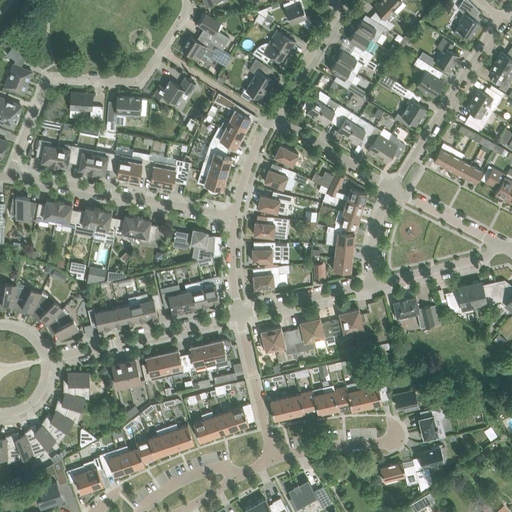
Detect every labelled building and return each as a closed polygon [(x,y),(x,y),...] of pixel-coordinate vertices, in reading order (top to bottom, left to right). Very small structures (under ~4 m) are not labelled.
[(390,28),(395,24),(384,18),(389,12),(393,16),(396,13),(383,0),(381,0),(379,2),(378,1),(372,6),(376,10),(370,17),(372,18),(388,28),(389,29),(390,29),(390,28)] [(383,0),(396,13),(405,3),(403,1),(404,0),(383,0)] [(474,19),(479,10),(468,0),(462,0),(459,5),(458,7),(463,13),(459,20),(460,21),(453,32),(463,38),(465,34),(470,38),(480,22),(474,19)] [(291,23),(297,21),(301,24),(307,27),(310,22),(308,16),(307,17),(300,1),(291,5),(290,1),(283,4),(291,23)] [(257,10),(258,12),(265,17),(267,12),(265,7),(257,10)] [(254,19),(261,23),(265,17),(258,12),(258,13),(254,19)] [(198,25),(214,35),(210,41),(222,49),(229,38),(216,29),(220,22),(205,13),(198,25)] [(383,29),(386,31),(388,28),(372,18),(369,24),(361,19),(357,26),(353,23),(351,27),(374,42),(375,42),(383,29)] [(373,54),(368,51),(374,42),(351,27),(349,30),(353,32),(349,39),(356,44),(353,49),(369,60),(370,59),(373,54)] [(296,41),(277,29),(268,43),(266,42),(264,42),(261,43),(259,45),(256,47),(254,49),(252,53),(266,62),(270,55),(280,61),(289,47),(291,48),(296,41)] [(222,49),(210,41),(206,46),(190,36),(182,49),(199,59),(203,52),(210,57),(214,52),(227,60),(231,54),(222,49)] [(450,49),(454,44),(443,37),(437,46),(442,49),(434,61),(450,71),(459,55),(450,49)] [(511,45),(506,54),(501,51),(495,61),(510,70),(511,66),(511,45)] [(21,66),(22,64),(27,57),(13,46),(7,54),(15,60),(14,64),(13,64),(4,86),(23,94),(27,84),(26,83),(28,80),(29,79),(32,71),(21,66)] [(334,54),(332,57),(356,73),(362,64),(365,66),(369,60),(353,49),(349,54),(342,50),(338,56),(334,54)] [(334,79),(338,82),(347,88),(352,78),(356,73),(332,57),(330,60),(334,63),(329,70),(337,74),(334,79)] [(421,91),(428,94),(429,92),(434,96),(443,81),(428,72),(432,65),(418,57),(413,63),(425,70),(416,84),(423,89),(421,91)] [(248,69),(256,74),(251,81),(246,89),(253,94),(259,98),(267,86),(268,87),(273,80),(258,71),(263,63),(255,58),(248,69)] [(510,70),(495,61),(489,71),(494,74),(490,80),(500,86),(499,87),(505,90),(511,78),(511,71),(510,70)] [(359,72),(350,88),(366,97),(375,81),(359,72)] [(181,97),(186,100),(196,84),(185,77),(180,85),(170,79),(165,88),(160,85),(154,94),(165,101),(167,98),(177,104),(181,97)] [(411,90),(395,80),(391,87),(406,97),(411,90)] [(478,88),(472,98),(492,111),(502,95),(504,92),(491,84),(489,88),(487,86),(483,91),(478,88)] [(244,89),(241,95),(248,100),(249,100),(253,94),(246,89),(244,89)] [(325,104),(324,104),(327,99),(312,90),(304,104),(309,108),(306,113),(316,119),(325,104)] [(71,91),(70,109),(91,110),(90,119),(102,120),(102,116),(103,106),(92,105),(93,93),(71,91)] [(234,110),(230,119),(246,128),(251,118),(246,115),(248,110),(218,92),(214,99),(230,108),(234,110)] [(107,120),(106,129),(115,131),(116,123),(125,123),(125,113),(140,115),(140,113),(141,98),(141,97),(133,96),(133,95),(125,94),(125,95),(117,95),(117,101),(108,100),(107,120)] [(17,117),(21,105),(0,96),(0,121),(2,123),(13,127),(14,123),(15,124),(17,123),(18,119),(18,118),(17,117)] [(407,102),(409,103),(402,115),(397,112),(394,117),(408,126),(411,122),(416,125),(426,108),(410,97),(407,102)] [(471,112),(464,122),(480,131),(492,111),(472,98),(465,109),(471,112)] [(344,107),(339,103),(334,110),(325,104),(316,119),(326,125),(329,120),(334,123),(344,107)] [(346,138),(360,116),(344,107),(334,123),(340,127),(337,132),(346,138)] [(210,121),(213,116),(215,112),(210,109),(207,113),(205,118),(210,121)] [(376,110),(373,115),(379,118),(382,113),(376,110)] [(224,116),(219,126),(225,129),(242,138),(243,138),(241,137),(246,128),(230,119),(224,116)] [(370,134),(375,126),(360,116),(346,138),(356,144),(359,139),(365,142),(367,138),(370,134)] [(196,121),(191,117),(185,125),(191,129),(196,121)] [(40,126),(61,130),(63,123),(42,119),(40,126)] [(81,125),(79,133),(89,135),(91,127),(81,125)] [(382,130),(375,126),(370,134),(367,138),(373,142),(368,151),(377,157),(388,139),(380,134),(382,130)] [(475,132),(465,127),(462,133),(472,138),(475,132)] [(216,136),(212,143),(227,150),(230,144),(236,147),(241,137),(242,138),(225,129),(220,138),(216,136)] [(486,138),(475,132),(472,138),(482,144),(486,138)] [(398,137),(391,133),(388,139),(377,157),(386,163),(392,153),(398,157),(405,145),(399,141),(398,137)] [(49,162),(49,164),(54,165),(57,146),(51,145),(51,141),(39,138),(36,155),(42,157),(41,161),(49,162)] [(496,144),(486,138),(482,144),(493,149),(496,144)] [(204,160),(211,162),(230,168),(228,167),(231,157),(226,155),(227,150),(212,143),(209,142),(204,160)] [(67,166),(68,161),(74,163),(77,146),(65,143),(64,147),(57,146),(54,165),(58,166),(59,164),(67,166)] [(280,144),(274,156),(292,165),(298,153),(280,144)] [(501,154),(504,148),(496,144),(493,149),(501,154)] [(91,172),(95,153),(96,149),(77,146),(74,163),(80,164),(79,168),(87,170),(87,171),(91,172)] [(440,147),(433,160),(444,166),(451,153),(440,147)] [(112,170),(112,169),(115,153),(96,149),(95,153),(91,172),(96,173),(96,171),(104,173),(105,169),(112,170)] [(132,156),(127,180),(128,178),(138,180),(140,174),(145,175),(149,159),(150,153),(133,149),(132,156)] [(115,152),(115,153),(112,169),(118,170),(117,176),(127,178),(127,180),(132,156),(115,152)] [(451,153),(444,166),(454,171),(461,159),(451,153)] [(161,184),(160,186),(161,186),(165,162),(149,159),(145,175),(151,176),(150,182),(161,184)] [(166,162),(161,186),(162,184),(172,187),(173,181),(179,182),(182,165),(183,160),(176,159),(175,164),(166,162)] [(454,171),(465,177),(472,164),(461,159),(454,171)] [(204,160),(201,171),(208,173),(225,178),(228,168),(230,169),(230,168),(211,162),(204,160)] [(482,170),(472,164),(465,177),(476,183),(482,170)] [(189,167),(182,165),(179,182),(186,183),(189,167)] [(283,188),(287,176),(293,178),(305,183),(307,177),(296,171),(282,166),(279,172),(269,168),(264,180),(283,188)] [(497,187),(494,193),(506,199),(511,187),(511,179),(504,175),(505,174),(492,167),(485,181),(497,187)] [(315,172),(311,179),(327,187),(334,175),(325,170),(323,176),(315,172)] [(201,171),(198,181),(204,183),(208,184),(207,186),(207,188),(208,190),(209,192),(210,193),(212,194),(214,194),(216,194),(217,194),(219,193),(220,192),(221,190),(225,178),(208,173),(201,171)] [(350,187),(347,197),(346,199),(363,204),(367,192),(350,187)] [(257,207),(277,212),(276,216),(282,217),(284,217),(287,201),(291,202),(292,195),(273,190),(271,197),(260,194),(257,207)] [(324,197),(322,200),(330,202),(330,199),(332,195),(332,194),(328,193),(327,193),(325,192),(324,197)] [(34,216),(37,202),(30,200),(30,196),(16,196),(16,198),(12,197),(10,212),(16,213),(16,218),(30,218),(30,216),(34,216)] [(48,222),(49,218),(56,219),(59,200),(55,199),(55,201),(46,199),(46,204),(38,202),(35,219),(48,222)] [(363,204),(346,199),(343,211),(360,216),(363,204)] [(63,220),(62,224),(75,227),(78,210),(71,209),(72,204),(64,203),(64,201),(59,200),(56,219),(63,220)] [(89,234),(93,235),(95,227),(99,208),(94,207),(94,208),(86,207),(85,211),(78,210),(75,227),(87,229),(86,231),(89,234)] [(99,208),(95,227),(102,228),(101,232),(106,233),(105,241),(112,243),(114,234),(117,217),(110,216),(111,212),(103,210),(103,209),(99,208)] [(350,226),(356,228),(360,216),(343,211),(338,209),(337,214),(341,216),(339,222),(336,221),(334,226),(334,227),(349,230),(350,226)] [(306,211),(305,220),(316,221),(316,212),(306,211)] [(131,241),(133,242),(134,234),(135,234),(138,215),(133,215),(133,216),(125,214),(124,219),(117,217),(114,234),(126,237),(131,241)] [(142,218),(143,216),(138,215),(135,234),(141,235),(140,239),(154,242),(157,225),(150,224),(151,219),(142,218)] [(255,221),(253,234),(273,236),(280,237),(282,217),(276,216),(267,215),(266,222),(255,221)] [(354,234),(349,233),(349,230),(334,227),(334,226),(328,225),(326,231),(337,232),(336,244),(353,246),(354,234)] [(174,240),(173,245),(185,248),(191,243),(200,245),(198,259),(212,256),(214,255),(220,254),(221,235),(220,235),(220,236),(215,236),(215,235),(214,235),(214,236),(207,235),(208,231),(207,231),(205,233),(203,231),(204,229),(192,227),(191,233),(176,230),(174,240)] [(252,261),(280,261),(281,245),(281,241),(264,241),(264,248),(252,248),(252,261)] [(353,246),(336,244),(334,256),(352,258),(353,246)] [(198,259),(197,259),(198,264),(199,266),(213,262),(212,256),(198,259)] [(333,269),(350,271),(352,258),(334,256),(333,269)] [(77,272),(76,277),(83,278),(86,263),(71,260),(70,270),(77,272)] [(321,263),(314,263),(315,278),(322,278),(321,263)] [(264,273),(253,274),(254,287),(280,285),(279,273),(289,272),(288,264),(264,267),(264,273)] [(86,283),(104,279),(106,268),(89,265),(86,283)] [(216,286),(214,277),(202,280),(203,286),(207,303),(214,301),(214,303),(219,302),(216,286)] [(30,312),(31,313),(41,292),(31,287),(17,280),(16,284),(12,307),(24,313),(24,312),(20,310),(22,307),(31,311),(30,312)] [(203,286),(202,280),(190,282),(195,306),(196,305),(202,304),(203,305),(208,304),(207,303),(203,286)] [(473,283),(469,284),(474,305),(486,302),(486,303),(495,301),(499,300),(495,284),(482,287),(482,284),(481,281),(477,282),(477,280),(473,281),(473,283)] [(12,307),(16,284),(5,282),(0,281),(0,307),(6,309),(6,308),(2,307),(2,304),(12,305),(12,307)] [(180,292),(180,291),(184,308),(191,307),(191,308),(196,307),(196,305),(195,306),(190,282),(185,283),(186,290),(180,292)] [(511,288),(504,282),(495,284),(499,300),(501,300),(505,303),(505,304),(511,309),(511,288)] [(168,291),(161,292),(162,297),(165,307),(170,305),(172,311),(179,309),(179,311),(184,310),(184,308),(180,291),(178,283),(167,286),(168,291)] [(459,292),(446,295),(448,305),(449,308),(452,311),(453,311),(453,310),(462,308),(462,307),(474,305),(469,284),(465,285),(465,283),(460,284),(461,286),(457,286),(458,290),(459,292)] [(46,324),(62,307),(54,300),(43,289),(41,292),(31,313),(40,322),(40,321),(37,319),(40,316),(47,323),(46,324)] [(142,300),(141,300),(145,317),(152,316),(152,317),(157,316),(156,309),(162,307),(158,293),(152,294),(153,298),(147,299),(142,301),(142,300)] [(128,297),(130,303),(133,320),(134,320),(140,318),(141,320),(146,319),(145,317),(141,300),(140,294),(128,297)] [(417,312),(420,327),(434,324),(429,305),(418,308),(415,296),(406,298),(406,297),(399,298),(399,300),(393,301),(397,317),(399,316),(399,318),(406,317),(405,315),(417,312)] [(134,320),(133,320),(130,303),(124,304),(124,305),(118,306),(122,323),(122,322),(129,321),(129,322),(134,321),(134,320)] [(73,319),(65,305),(62,307),(46,324),(52,335),(53,335),(51,332),(54,330),(59,339),(78,329),(73,319)] [(107,309),(106,308),(110,325),(117,324),(117,325),(122,324),(122,322),(122,323),(118,306),(112,307),(107,309)] [(106,328),(111,327),(110,325),(106,308),(101,310),(95,311),(94,308),(87,309),(91,324),(97,322),(98,328),(105,326),(106,328)] [(360,313),(359,308),(349,310),(353,330),(363,327),(362,321),(365,320),(363,313),(360,313)] [(340,318),(330,320),(334,334),(335,339),(345,337),(344,332),(353,330),(349,310),(339,312),(340,318)] [(453,314),(443,317),(444,323),(454,320),(453,314)] [(320,317),(310,319),(314,339),(334,334),(330,320),(321,322),(320,317)] [(298,328),(291,329),(295,343),(294,343),(296,348),(296,350),(296,351),(306,348),(304,341),(314,339),(310,319),(300,321),(300,324),(301,327),(298,328)] [(286,353),(296,350),(296,348),(294,343),(295,343),(291,329),(282,331),(281,326),(271,328),(275,348),(285,346),(286,353)] [(265,350),(275,348),(271,328),(261,330),(262,336),(258,337),(260,344),(264,343),(265,350)] [(225,339),(224,339),(211,341),(216,364),(227,361),(225,353),(227,353),(229,352),(230,350),(231,349),(232,347),(232,345),(231,343),(230,341),(229,340),(227,339),(225,339)] [(205,362),(204,362),(205,366),(216,364),(211,341),(201,344),(205,362)] [(185,353),(189,370),(205,366),(204,362),(205,362),(201,344),(190,346),(191,352),(185,353)] [(345,347),(346,356),(359,353),(358,349),(357,345),(345,347)] [(167,351),(172,374),(189,370),(185,353),(180,355),(178,349),(167,351)] [(157,354),(162,376),(172,374),(167,351),(157,354)] [(141,364),(145,380),(162,376),(157,354),(146,356),(147,362),(141,364)] [(112,364),(117,386),(140,380),(135,359),(112,364)] [(310,367),(297,370),(298,376),(311,373),(310,367)] [(64,378),(63,378),(63,391),(85,398),(85,397),(89,399),(89,381),(89,371),(67,372),(67,382),(64,382),(64,378)] [(235,371),(219,375),(220,381),(237,378),(235,371)] [(366,382),(371,405),(382,402),(382,400),(389,399),(384,377),(366,382)] [(355,381),(345,383),(346,386),(351,408),(351,409),(352,409),(362,407),(357,388),(356,384),(355,381)] [(371,405),(366,382),(356,384),(362,407),(371,405)] [(215,386),(216,393),(226,391),(224,384),(215,386)] [(338,410),(332,384),(322,386),(328,410),(337,408),(338,410)] [(333,384),(332,384),(338,410),(351,408),(346,386),(334,389),(333,384)] [(328,410),(322,386),(313,389),(318,413),(328,410)] [(313,389),(300,392),(305,414),(317,411),(318,413),(313,389)] [(394,394),(397,406),(404,405),(405,410),(419,407),(415,389),(394,394)] [(82,408),(85,398),(63,391),(64,392),(61,401),(58,400),(59,396),(55,408),(74,421),(77,423),(82,408)] [(305,414),(300,392),(290,395),(294,414),(304,412),(304,414),(305,414)] [(195,394),(186,396),(188,402),(197,399),(195,394)] [(294,414),(290,395),(280,397),(284,416),(294,414)] [(270,399),(274,418),(284,416),(280,397),(270,399)] [(238,427),(249,423),(248,422),(254,419),(250,402),(232,408),(238,427)] [(421,417),(419,417),(424,437),(435,435),(436,438),(438,438),(435,428),(437,427),(437,425),(435,425),(433,419),(443,417),(448,416),(447,412),(457,409),(455,402),(445,404),(419,411),(421,417)] [(135,405),(120,417),(123,421),(138,409),(135,405)] [(67,430),(74,421),(55,408),(55,409),(56,409),(50,417),(47,415),(49,412),(41,422),(56,440),(58,443),(67,430)] [(232,408),(222,411),(229,430),(238,427),(232,408)] [(211,410),(201,413),(209,437),(219,433),(211,410)] [(211,410),(219,433),(229,430),(222,411),(213,415),(211,410)] [(209,437),(201,413),(201,414),(203,418),(193,422),(199,440),(209,437)] [(25,432),(33,453),(34,457),(56,440),(41,422),(41,423),(42,424),(34,430),(32,427),(35,424),(25,432)] [(166,425),(166,426),(174,449),(184,446),(177,427),(178,427),(176,422),(166,425)] [(178,427),(177,427),(184,446),(194,442),(187,424),(178,427)] [(492,439),(499,434),(493,424),(486,429),(492,439)] [(156,429),(164,452),(174,449),(166,426),(156,429)] [(81,446),(96,437),(82,427),(80,429),(80,443),(81,446)] [(158,434),(148,437),(156,458),(155,455),(164,452),(156,429),(158,434)] [(6,436),(7,458),(7,462),(22,457),(33,453),(25,432),(24,432),(25,433),(16,436),(14,433),(18,432),(18,431),(6,436)] [(148,437),(136,441),(144,464),(144,462),(156,458),(148,437)] [(127,444),(126,444),(134,468),(144,464),(136,441),(137,446),(128,449),(127,444)] [(422,469),(415,470),(418,480),(419,485),(420,490),(432,482),(428,465),(444,461),(440,447),(439,445),(442,444),(442,443),(430,446),(430,447),(431,447),(432,449),(418,452),(419,456),(422,469)] [(126,444),(117,448),(125,471),(134,468),(126,444)] [(116,448),(99,454),(100,455),(102,463),(104,467),(107,475),(114,473),(115,474),(117,474),(122,472),(125,471),(117,448),(116,448)] [(50,457),(54,462),(61,457),(66,453),(63,449),(58,453),(57,452),(50,457)] [(96,466),(85,470),(86,472),(92,488),(99,485),(103,484),(99,472),(98,469),(100,468),(104,467),(102,463),(100,455),(93,457),(94,459),(94,460),(96,466)] [(34,472),(38,470),(34,458),(30,460),(34,472)] [(61,458),(44,468),(46,476),(55,473),(55,472),(65,468),(61,458)] [(415,470),(414,464),(403,466),(402,460),(380,466),(383,480),(405,475),(407,483),(418,480),(415,470)] [(72,468),(66,470),(70,482),(76,480),(80,491),(88,489),(92,488),(86,472),(85,470),(85,469),(83,464),(72,468)] [(314,489),(308,478),(298,483),(298,482),(297,482),(297,483),(294,484),(293,485),(294,486),(288,489),(292,497),(288,498),(295,511),(296,510),(295,509),(305,504),(303,500),(315,494),(322,507),(331,502),(322,485),(314,489)] [(46,481),(34,485),(35,488),(37,494),(42,506),(61,499),(62,499),(61,496),(56,480),(47,484),(46,481)] [(407,505),(410,511),(413,511),(434,500),(429,492),(407,505)] [(265,497),(244,509),(245,511),(288,511),(280,497),(272,501),(273,502),(268,504),(265,497)] [(492,498),(485,502),(490,511),(508,511),(504,504),(497,508),(492,498)]
